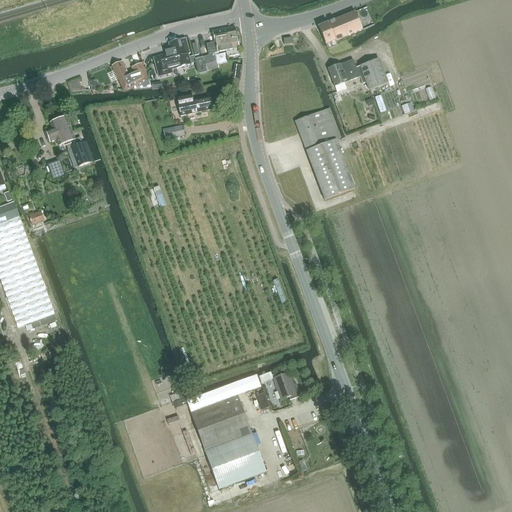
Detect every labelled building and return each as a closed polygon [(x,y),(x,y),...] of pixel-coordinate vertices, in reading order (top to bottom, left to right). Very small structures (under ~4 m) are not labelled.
[(318,28),(326,45),(362,30),(355,13),(318,28)] [(239,49),(235,28),(212,32),(215,43),(206,45),(208,55),(226,52),(227,58),(239,55),(238,49),(239,49)] [(188,55),(190,54),(185,39),(169,43),(171,51),(165,52),(166,55),(154,59),(159,77),(172,74),(171,70),(191,65),(188,55)] [(195,60),(199,74),(219,68),(214,54),(195,60)] [(356,67),(360,78),(362,84),(366,82),(369,90),(388,83),(379,59),(356,67)] [(353,60),(328,70),(335,87),(360,78),(356,67),(353,60)] [(112,65),(124,91),(134,87),(135,89),(151,87),(141,63),(131,67),(133,71),(128,74),(122,61),(112,65)] [(239,80),(242,66),(234,65),(232,79),(239,80)] [(425,89),(429,100),(437,98),(432,86),(425,89)] [(192,95),(176,98),(180,117),(200,113),(202,114),(207,113),(208,111),(212,110),(211,108),(212,108),(214,106),(212,100),(210,99),(209,99),(209,97),(194,100),(192,95)] [(412,103),(403,104),(404,113),(413,111),(412,103)] [(325,111),(313,115),(325,144),(336,140),(325,111)] [(52,128),(45,130),(50,142),(56,139),(58,146),(75,139),(66,116),(64,117),(63,115),(57,116),(51,119),(51,122),(50,122),(52,128)] [(313,115),(295,122),(306,151),(325,144),(313,115)] [(163,130),(164,139),(185,135),(183,126),(163,130)] [(80,138),(68,142),(78,168),(89,164),(80,138)] [(354,189),(336,140),(306,151),(324,200),(354,189)] [(59,160),(47,164),(52,179),(64,175),(59,160)] [(0,226),(20,219),(14,203),(0,208),(0,226)] [(41,212),(29,216),(32,226),(45,222),(41,212)] [(54,315),(20,219),(0,226),(0,282),(17,328),(54,315)] [(271,374),(258,378),(260,383),(272,379),(271,374)] [(281,400),(289,397),(290,401),(299,397),(300,395),(296,384),(292,385),(288,374),(273,380),(281,400)] [(255,377),(249,379),(253,390),(259,388),(255,377)] [(240,383),(228,387),(230,392),(242,388),(240,383)] [(238,397),(191,414),(205,452),(251,434),(238,397)] [(251,434),(205,452),(219,490),(262,474),(266,473),(251,434)] [(294,458),(287,460),(290,472),(297,470),(294,458)]
